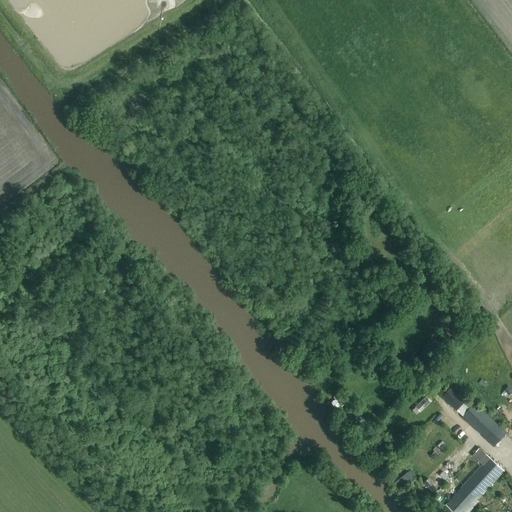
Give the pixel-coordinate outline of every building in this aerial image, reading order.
[(450,387),(442,396),(457,410),(465,401),(450,387)] [(421,413),(432,403),(426,397),(415,408),(421,413)] [(462,416),(470,424),(480,414),(481,412),(473,404),(462,416)] [(494,446),(505,434),(481,412),(480,414),(470,424),(494,446)] [(360,414),(355,419),(365,430),(371,425),(360,414)] [(452,511),(466,511),(480,498),(504,471),(480,449),(474,457),(482,465),(445,505),(452,511)] [(423,482),(432,492),(436,489),(427,479),(423,482)]
